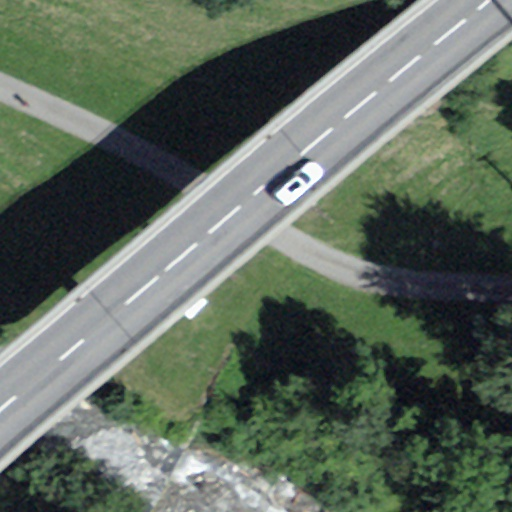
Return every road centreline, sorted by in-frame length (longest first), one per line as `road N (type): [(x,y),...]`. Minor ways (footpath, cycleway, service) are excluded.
road 1 (secondary): [(497,0),(0,424)]
road 2 (unclassified): [(511,284),(420,282),(312,249),(119,138),(0,83)]
